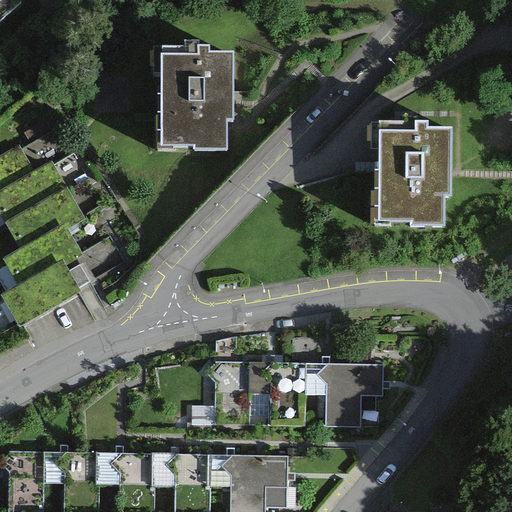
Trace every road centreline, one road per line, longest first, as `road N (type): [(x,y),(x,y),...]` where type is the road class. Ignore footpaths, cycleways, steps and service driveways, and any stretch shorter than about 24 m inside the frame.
road 1 (residential): [(349,511),(407,442),(474,339),(466,304),(427,287),(378,290),(151,326)]
road 2 (residential): [(151,326),(180,262),(406,25)]
road 3 (residential): [(151,326),(0,397)]
